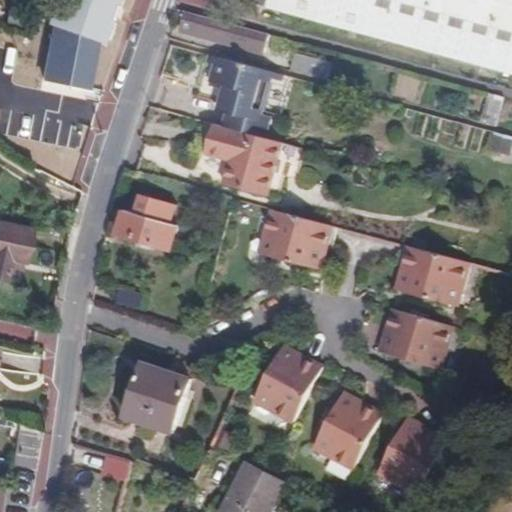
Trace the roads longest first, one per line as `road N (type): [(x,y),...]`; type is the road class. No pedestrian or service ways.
road 1 (residential): [(68,312),(191,355),(296,300),(337,319),(330,356),(391,389)]
road 2 (residential): [(68,312),(161,0)]
road 3 (residential): [(42,511),(68,312)]
